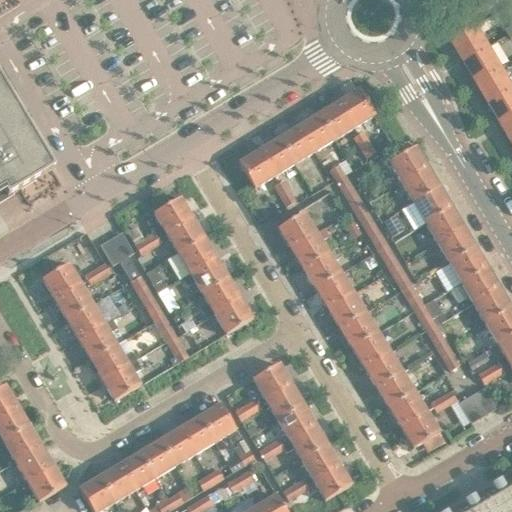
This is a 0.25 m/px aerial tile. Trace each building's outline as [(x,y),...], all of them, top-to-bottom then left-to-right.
[(511,4),(502,10),(511,26),(511,4)] [(462,62),(488,47),(475,26),(450,41),(462,62)] [(462,62),(475,82),(500,67),(488,47),(462,62)] [(475,82),(487,103),(511,88),(511,87),(500,67),(475,82)] [(0,192),(2,191),(6,198),(51,171),(0,86),(0,192)] [(511,88),(487,103),(499,124),(511,116),(511,88)] [(353,129),(373,118),(373,117),(357,91),(337,103),(353,129)] [(333,142),(353,129),(337,103),(317,115),(333,142)] [(313,154),(333,142),(317,115),(297,127),(313,154)] [(511,116),(499,124),(511,144),(511,116)] [(293,166),(313,154),(297,127),(277,140),(293,166)] [(359,149),(368,144),(362,134),(353,139),(359,149)] [(273,178),(293,166),(277,140),(257,152),(273,178)] [(365,160),(374,154),(368,144),(359,149),(365,160)] [(388,164),(400,184),(426,168),(414,148),(388,164)] [(253,191),(253,190),(273,178),(257,152),(237,164),(253,191)] [(334,180),(335,182),(343,176),(337,167),(329,172),(334,180)] [(438,189),(426,168),(400,184),(412,204),(438,189)] [(344,177),(343,176),(335,182),(341,191),(349,186),(344,177)] [(279,198),(288,193),(282,182),(273,188),(279,198)] [(346,201),(355,196),(349,186),(341,191),(346,201)] [(412,204),(424,224),(450,209),(448,210),(444,204),(446,202),(438,189),(412,204)] [(286,208),(294,203),(288,193),(279,198),(286,208)] [(352,211),(361,205),(355,196),(346,201),(352,211)] [(191,219),(181,202),(179,199),(152,215),(160,227),(152,232),(154,236),(156,239),(191,219)] [(358,221),(367,215),(361,205),(352,211),(358,221)] [(462,229),(450,209),(424,224),(436,245),(462,229)] [(288,250),(315,234),(302,214),(276,230),(288,250)] [(364,231),(373,225),(367,215),(358,221),(364,231)] [(391,238),(403,231),(394,216),(383,223),(391,238)] [(203,239),(191,219),(156,239),(157,240),(158,240),(165,236),(176,255),(203,239)] [(359,236),(351,223),(344,227),(352,240),(359,236)] [(370,241),(379,235),(373,225),(364,231),(370,241)] [(448,265),(474,249),(462,229),(436,245),(448,265)] [(288,250),(301,270),(334,249),(327,254),(320,242),(327,238),(322,230),(315,234),(288,250)] [(110,240),(122,261),(127,258),(132,255),(120,234),(110,240)] [(376,251),(385,245),(379,235),(370,241),(376,251)] [(156,239),(154,236),(144,242),(149,250),(160,244),(158,240),(157,240),(156,239)] [(215,260),(203,239),(176,255),(188,275),(215,260)] [(111,267),(118,263),(122,261),(110,240),(99,247),(111,267)] [(139,256),(149,250),(144,242),(134,248),(139,256)] [(382,261),(391,256),(385,245),(376,251),(382,261)] [(308,276),(305,277),(313,290),(339,274),(332,262),(339,257),(334,249),(301,270),(301,271),(304,269),(308,276)] [(482,262),(474,249),(448,265),(460,285),(486,269),(483,270),(479,264),(482,262)] [(388,271),(397,266),(391,256),(382,261),(388,271)] [(124,273),(133,268),(127,258),(122,261),(118,263),(124,273)] [(227,280),(215,260),(188,275),(181,280),(185,288),(193,283),(201,295),(227,280)] [(41,281),(53,301),(79,285),(67,265),(41,281)] [(99,280),(109,274),(104,265),(94,271),(99,280)] [(394,281),(403,276),(397,266),(388,271),(394,281)] [(130,283),(139,278),(133,268),(124,273),(130,283)] [(472,305),(498,289),(486,269),(460,285),(472,305)] [(89,286),(99,280),(94,271),(84,277),(89,286)] [(313,290),(325,310),(352,294),(339,274),(313,290)] [(401,291),(409,286),(403,276),(394,281),(400,290),(401,291)] [(136,293),(144,288),(139,278),(130,283),(136,293)] [(200,312),(205,320),(239,300),(227,280),(201,295),(208,307),(200,312)] [(91,306),(79,285),(53,301),(65,321),(91,306)] [(407,301),(416,296),(410,287),(409,286),(401,291),(407,301)] [(142,303),(150,298),(144,288),(136,293),(142,303)] [(510,310),(498,289),(472,305),(483,325),(510,310)] [(325,310),(338,330),(364,314),(352,294),(325,310)] [(413,312),(422,307),(416,296),(407,301),(413,312)] [(148,313),(157,308),(150,298),(142,303),(148,313)] [(171,299),(162,304),(168,314),(177,309),(171,299)] [(251,320),(239,300),(205,320),(213,316),(225,336),(251,320)] [(123,305),(115,310),(118,316),(127,311),(123,305)] [(65,321),(77,342),(111,321),(103,326),(91,306),(65,321)] [(428,317),(422,307),(413,312),(419,322),(428,317)] [(154,323),(163,318),(157,308),(148,313),(154,323)] [(511,313),(510,310),(483,325),(495,345),(511,335),(511,313)] [(342,337),(350,350),(376,333),(364,314),(338,330),(341,329),(345,335),(342,337)] [(425,331),(426,332),(434,327),(428,317),(419,322),(425,331)] [(160,333),(169,328),(163,318),(154,323),(160,333)] [(77,342),(89,362),(115,346),(108,334),(116,329),(111,321),(77,342)] [(432,342),(440,337),(435,328),(434,327),(426,332),(432,342)] [(166,344),(175,338),(169,328),(160,333),(166,344)] [(350,350),(362,370),(389,353),(376,333),(350,350)] [(511,335),(495,345),(503,358),(507,365),(507,366),(511,362),(511,335)] [(437,352),(446,347),(440,337),(432,342),(437,352)] [(172,354),(181,349),(175,338),(166,344),(172,354)] [(129,353),(122,357),(115,346),(89,362),(101,382),(135,362),(129,353)] [(443,362),(452,357),(446,347),(437,352),(443,362)] [(178,364),(187,358),(181,349),(172,354),(178,364)] [(362,370),(375,390),(401,373),(389,353),(362,370)] [(482,354),(465,364),(470,371),(487,361),(482,354)] [(450,372),(458,367),(452,357),(443,362),(450,372)] [(507,365),(503,358),(496,362),(498,365),(488,371),(493,380),(503,374),(500,369),(507,365)] [(132,374),(139,370),(135,362),(101,382),(113,402),(139,386),(132,374)] [(264,401),(290,385),(278,365),(251,381),(264,401)] [(482,386),(493,380),(488,371),(477,377),(482,386)] [(381,395),(379,396),(387,410),(413,393),(401,373),(375,390),(377,388),(381,395)] [(276,421),(302,406),(290,385),(264,401),(276,421)] [(0,416),(16,407),(4,386),(0,388),(0,416)] [(486,415),(497,409),(485,389),(474,395),(486,415)] [(445,407),(455,401),(450,392),(440,398),(445,407)] [(387,410),(399,429),(426,413),(413,393),(387,410)] [(435,413),(445,407),(440,398),(429,405),(435,413)] [(469,398),(461,403),(458,405),(470,425),(481,418),(469,398)] [(249,416),(260,410),(254,401),(244,407),(249,416)] [(198,417),(214,444),(226,436),(231,444),(239,439),(218,405),(198,417)] [(302,406),(276,421),(288,442),(314,426),(302,406)] [(28,427),(16,407),(0,416),(0,440),(1,443),(28,427)] [(239,422),(249,416),(244,407),(234,413),(239,422)] [(426,413),(399,429),(412,449),(438,434),(426,413)] [(198,417),(178,430),(194,456),(214,444),(198,417)] [(253,426),(245,431),(249,438),(257,433),(253,426)] [(300,462),(326,446),(314,426),(288,442),(281,446),(280,446),(283,450),(273,456),(292,449),(300,462)] [(14,463),(40,447),(28,427),(1,443),(14,463)] [(158,441),(174,468),(194,456),(178,430),(158,441)] [(154,480),(174,468),(158,441),(138,453),(138,454),(154,480)] [(278,441),(268,447),(273,456),(283,450),(280,446),(281,446),(278,441)] [(328,449),(326,446),(300,462),(312,482),(338,466),(328,449)] [(52,467),(40,447),(14,463),(26,483),(52,467)] [(268,447),(258,453),(261,458),(263,462),(273,456),(268,447)] [(243,467),(252,462),(247,453),(238,458),(243,467)] [(118,466),(134,492),(154,480),(138,454),(118,466)] [(238,458),(226,465),(231,474),(243,467),(238,458)] [(118,466),(98,478),(113,504),(134,492),(118,466)] [(338,466),(312,482),(324,502),(350,486),(348,482),(338,466)] [(38,503),(64,488),(52,467),(26,483),(38,503)] [(213,485),(222,480),(217,471),(207,477),(213,485)] [(242,488),(252,482),(247,473),(237,479),(242,488)] [(201,492),(213,485),(207,477),(196,483),(201,492)] [(78,490),(90,511),(100,511),(113,504),(98,478),(78,490)] [(241,488),(242,488),(237,479),(226,485),(232,494),(235,492),(241,488)] [(511,511),(511,480),(458,511),(511,511)] [(297,496),(307,490),(302,481),(292,487),(297,496)] [(287,502),(297,496),(292,487),(282,493),(287,502)] [(244,493),(241,488),(235,492),(238,496),(244,493)] [(172,509),(182,503),(177,495),(167,501),(172,509)] [(283,511),(274,496),(254,508),(256,511),(283,511)] [(202,511),(212,506),(206,497),(197,503),(202,511)] [(159,511),(167,511),(172,509),(167,501),(156,507),(159,511)] [(187,511),(201,511),(202,511),(197,503),(186,509),(187,511)]
